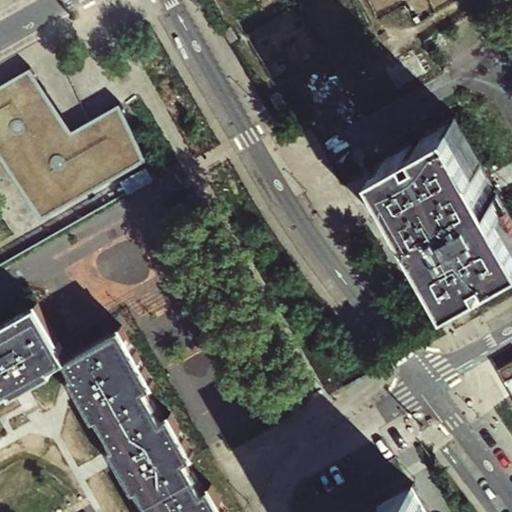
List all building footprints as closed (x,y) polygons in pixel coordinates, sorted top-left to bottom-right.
[(5,140),(13,136),(54,210),(131,168),(150,157),(121,104),(72,131),(37,65),(0,85),(0,152),(9,147),(5,140)] [(511,213),(456,117),(381,159),(457,293),(511,261),(511,213)] [(140,185),(160,175),(150,157),(131,168),(140,185)] [(0,395),(4,393),(7,398),(56,370),(54,366),(68,358),(69,360),(71,359),(75,366),(73,367),(75,371),(72,373),(99,421),(105,418),(115,436),(110,439),(140,491),(145,488),(156,506),(151,509),(152,511),(233,511),(217,484),(211,488),(193,458),(199,454),(197,450),(195,451),(192,447),(194,445),(175,413),(169,416),(152,386),(157,383),(155,380),(153,381),(151,376),(152,374),(124,325),(71,355),(39,300),(24,309),(24,310),(11,318),(10,317),(0,322),(0,395)] [(511,357),(499,364),(511,388),(511,357)] [(419,511),(402,481),(347,511),(419,511)]
